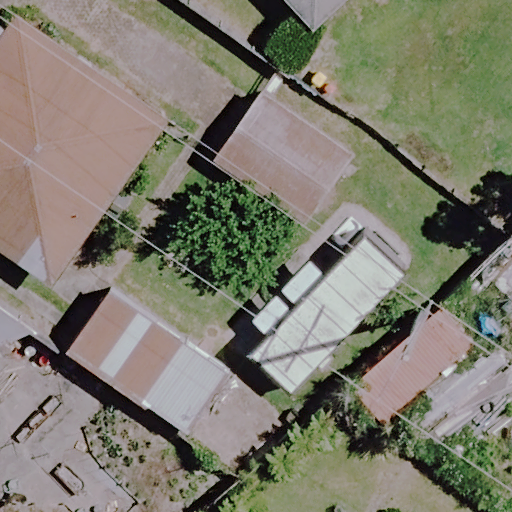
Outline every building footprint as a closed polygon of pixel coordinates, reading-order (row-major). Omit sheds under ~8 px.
[(303,0),(332,29),(360,0),(303,0)] [(171,124),(26,16),(0,51),(0,243),(53,283),(171,124)] [(356,155),(270,92),(218,163),(303,226),(356,155)] [(232,362),(102,278),(57,348),(188,431),(232,362)] [(471,342),(433,306),(353,389),(390,426),(471,342)] [(0,350),(10,347),(0,321),(0,350)]
